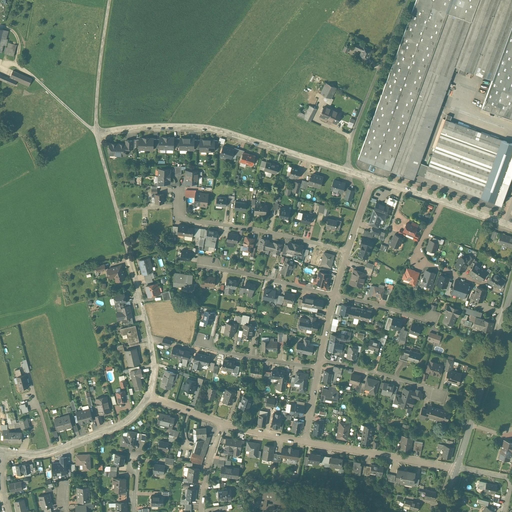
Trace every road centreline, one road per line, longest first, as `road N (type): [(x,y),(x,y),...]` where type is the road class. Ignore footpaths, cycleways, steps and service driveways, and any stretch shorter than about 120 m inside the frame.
road 1 (residential): [(96,131),(215,129),(370,178)]
road 2 (unclassified): [(96,131),(152,343),(148,395)]
road 3 (secondary): [(456,468),(511,286)]
road 4 (residential): [(178,196),(191,220),(346,252)]
road 5 (residential): [(148,395),(127,418),(52,451),(4,450)]
road 6 (residential): [(456,468),(304,441)]
road 7 (residential): [(443,202),(418,261),(485,284)]
road 8 (residential): [(206,263),(334,296)]
road 9 (unclassified): [(110,0),(96,131)]
road 10 (residential): [(320,360),(443,394)]
road 11 (residential): [(202,340),(223,352),(318,369)]
